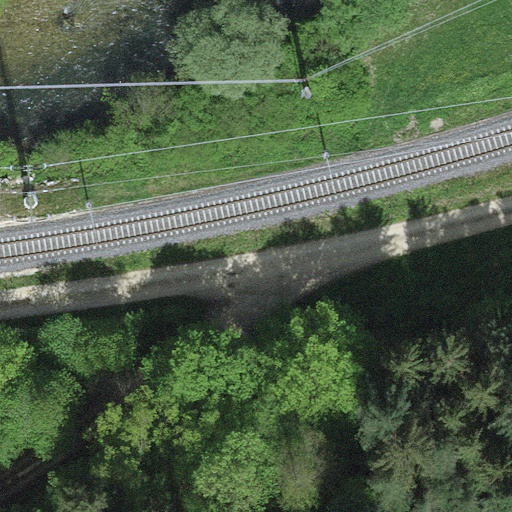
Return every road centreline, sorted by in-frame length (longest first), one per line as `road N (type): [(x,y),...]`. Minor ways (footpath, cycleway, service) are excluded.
road 1 (track): [(0,299),(315,262),(511,203)]
road 2 (track): [(0,482),(315,262)]
